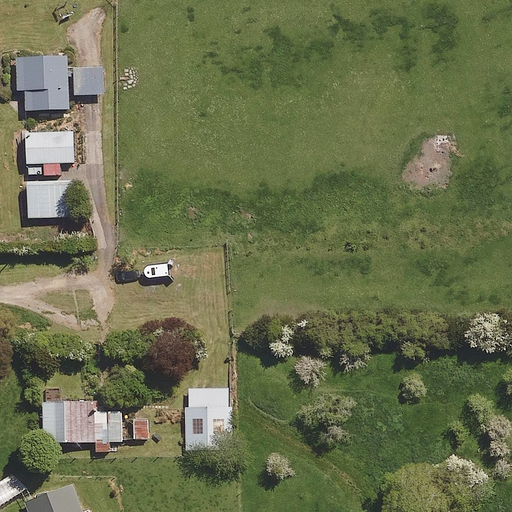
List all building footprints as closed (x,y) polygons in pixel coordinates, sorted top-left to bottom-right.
[(72,111),(69,58),(19,60),(21,92),(28,92),(29,113),(72,111)] [(106,68),(76,68),(77,97),(107,96),(106,68)] [(28,133),(29,177),(63,176),(63,164),(78,164),(77,132),(28,133)] [(75,184),(31,184),(31,219),(75,219),(75,184)] [(235,407),(232,407),(231,389),(191,390),(192,409),(187,409),(188,452),(207,451),(236,451),(235,407)] [(104,412),(104,404),(70,404),(70,391),(46,391),(47,444),(98,443),(98,453),(109,453),(109,442),(124,442),(124,412),(104,412)] [(83,511),(74,487),(28,504),(30,511),(83,511)]
